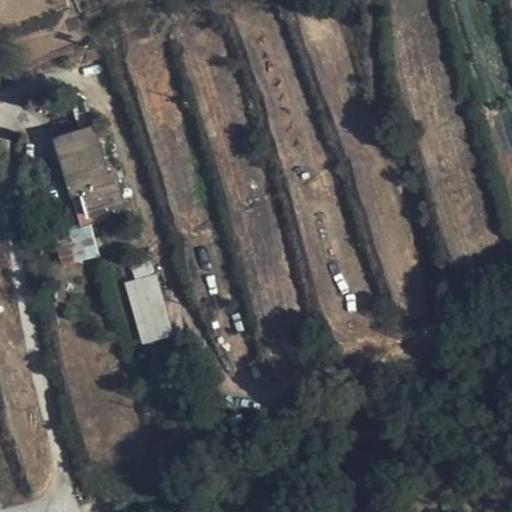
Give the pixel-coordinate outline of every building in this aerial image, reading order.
[(384,331),(284,35),(265,40),(258,21),(244,26),(344,343),(384,331)] [(315,365),(227,54),(206,57),(190,61),(278,381),(298,375),(298,371),(315,365)] [(89,219),(131,207),(119,172),(113,174),(97,126),(53,140),(72,199),(82,196),(89,219)] [(75,257),(99,254),(96,224),(72,226),(75,257)] [(158,258),(128,265),(146,340),(176,333),(158,258)] [(286,511),(266,492),(245,511),(286,511)]
